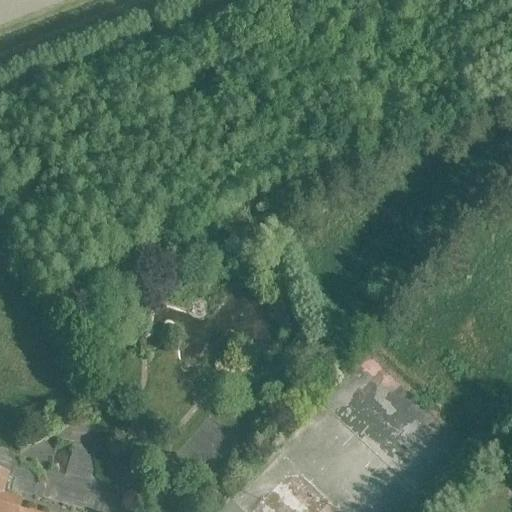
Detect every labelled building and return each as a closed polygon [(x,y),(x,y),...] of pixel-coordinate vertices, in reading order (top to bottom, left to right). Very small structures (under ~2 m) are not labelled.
[(362,363),(354,369),(372,394),(380,388),(362,363)] [(445,395),(439,401),(444,406),(450,400),(445,395)] [(26,511),(22,510),(24,502),(22,501),(22,498),(9,494),(13,480),(10,479),(11,477),(0,473),(0,511),(26,511)] [(209,486),(194,501),(205,511),(212,511),(224,500),(209,486)] [(141,495),(131,493),(124,497),(121,505),(124,511),(141,511),(143,511),(145,503),(141,495)]
